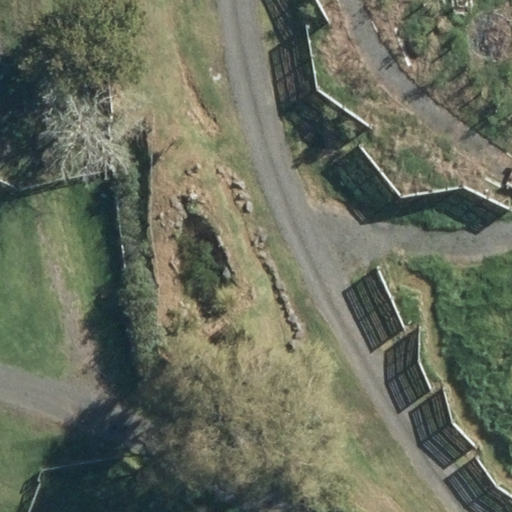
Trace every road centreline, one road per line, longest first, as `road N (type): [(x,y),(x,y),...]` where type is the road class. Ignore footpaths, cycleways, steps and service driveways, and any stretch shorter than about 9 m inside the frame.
road 1 (track): [(486,511),(346,297),(223,25),(225,0)]
road 2 (track): [(196,480),(71,258),(42,0)]
road 3 (track): [(235,511),(196,480),(0,376)]
